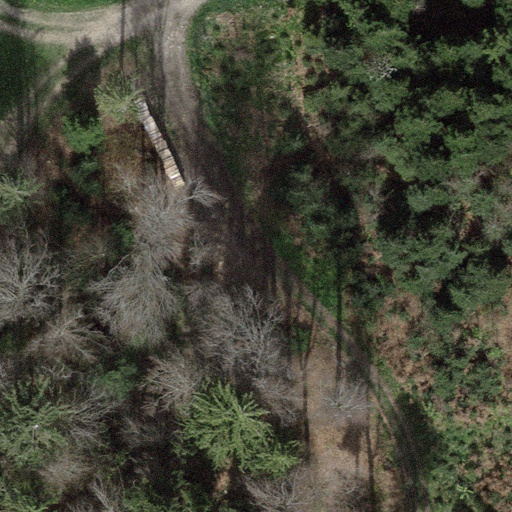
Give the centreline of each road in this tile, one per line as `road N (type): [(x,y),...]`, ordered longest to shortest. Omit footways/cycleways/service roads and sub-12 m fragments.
road 1 (track): [(182,0),(166,51),(173,97),(195,151),(239,232),(358,384),(407,511)]
road 2 (track): [(106,24),(0,163)]
road 3 (track): [(164,0),(95,27),(0,4)]
